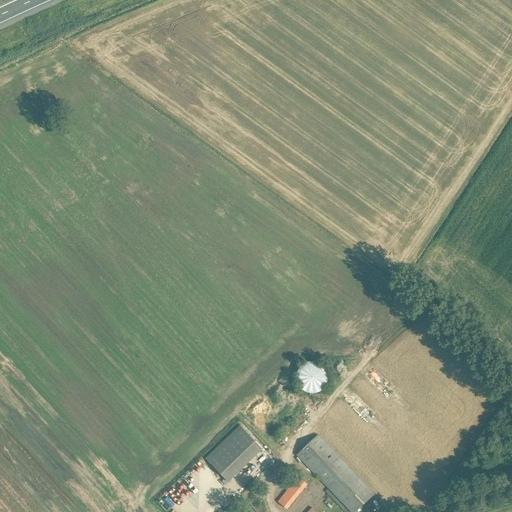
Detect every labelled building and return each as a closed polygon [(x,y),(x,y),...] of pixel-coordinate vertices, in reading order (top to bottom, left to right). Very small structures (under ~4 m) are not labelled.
[(329,380),(329,377),(329,373),(328,370),(326,367),(324,365),(321,363),(318,361),(315,361),(311,361),(308,361),(305,363),(302,365),(300,367),(298,370),(297,373),(297,377),(297,380),(298,383),(300,386),(302,389),(305,391),(308,392),(311,393),(315,393),(318,392),(321,391),(324,389),(326,386),(328,383),(329,380)] [(240,425),(206,458),(229,481),(263,448),(240,425)] [(320,435),(319,435),(319,434),(297,455),(329,488),(325,491),(345,511),(348,511),(350,511),(355,511),(375,493),(320,435)] [(201,458),(190,468),(194,472),(205,463),(201,458)] [(298,477),(279,502),(288,509),(307,484),(298,477)]
